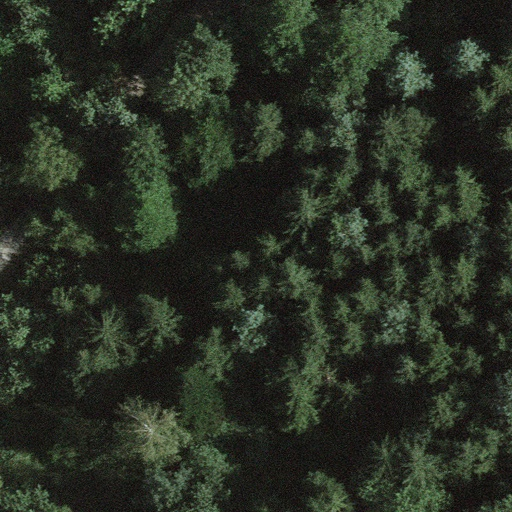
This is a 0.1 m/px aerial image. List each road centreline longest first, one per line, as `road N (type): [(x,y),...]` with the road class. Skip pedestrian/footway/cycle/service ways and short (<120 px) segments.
road 1 (track): [(362,511),(258,462),(36,511)]
road 2 (track): [(205,0),(0,266)]
